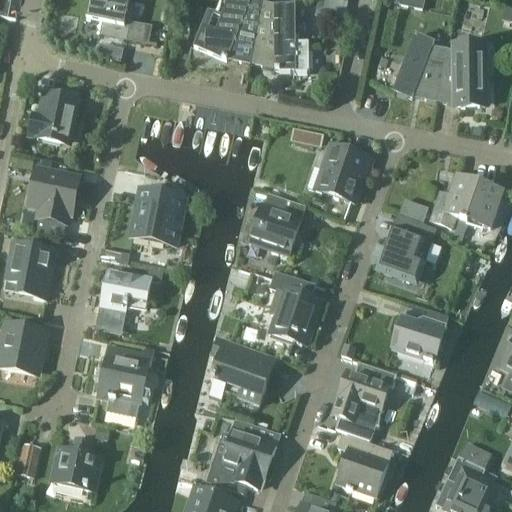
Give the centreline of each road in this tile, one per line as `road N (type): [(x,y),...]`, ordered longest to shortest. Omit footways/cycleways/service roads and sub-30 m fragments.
road 1 (residential): [(270,511),(393,138)]
road 2 (residential): [(55,420),(127,83)]
road 3 (residential): [(127,83),(338,124)]
road 4 (residential): [(338,124),(367,0)]
road 5 (residential): [(393,138),(511,163)]
